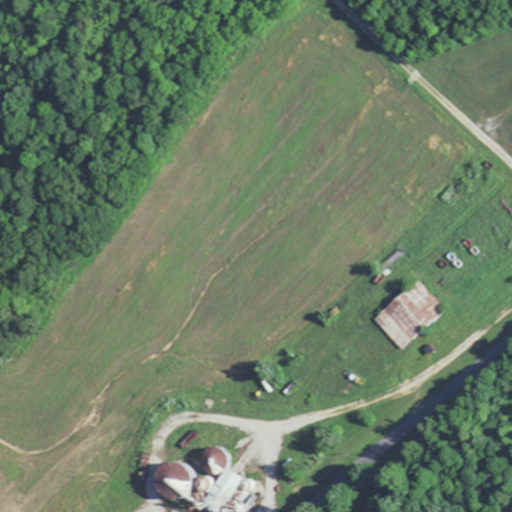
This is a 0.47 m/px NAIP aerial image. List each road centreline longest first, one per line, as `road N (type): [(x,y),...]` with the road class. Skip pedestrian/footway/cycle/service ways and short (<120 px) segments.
road 1 (residential): [(301,511),(511,333)]
road 2 (residential): [(511,159),(339,0)]
